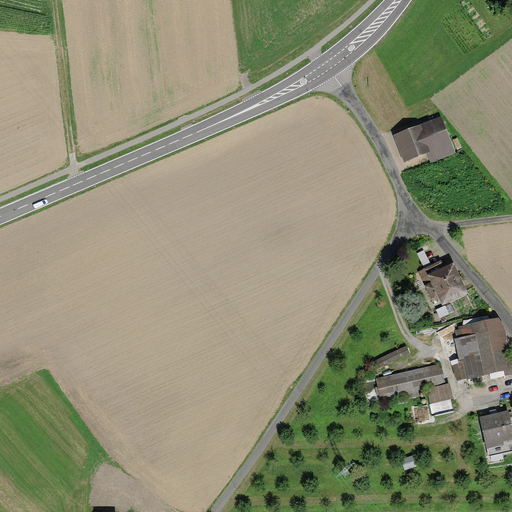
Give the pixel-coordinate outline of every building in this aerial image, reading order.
[(395,136),(406,164),(428,156),(431,163),(455,153),(440,118),(395,136)] [(439,299),(441,306),(466,295),(453,266),(443,270),(440,263),(419,272),(432,302),(439,299)] [(463,363),(467,380),(467,381),(505,373),(506,376),(511,374),(511,356),(510,357),(503,328),(498,320),(459,329),(460,331),(456,331),(457,340),(455,340),(460,360),(460,364),(463,363)] [(460,364),(460,360),(452,363),(458,383),(467,380),(463,363),(460,364)] [(376,378),(381,398),(427,389),(430,403),(450,399),(447,384),(443,385),(439,365),(376,378)] [(481,419),(489,457),(511,451),(511,438),(507,414),(481,419)]
